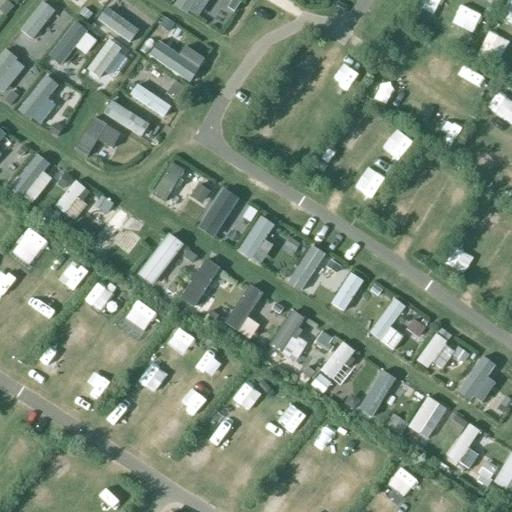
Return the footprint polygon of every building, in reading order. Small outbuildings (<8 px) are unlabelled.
[(177,0),(176,3),(188,11),(194,0),(177,0)] [(98,19),(129,42),(138,31),(107,7),(98,19)] [(48,56),(61,65),(85,30),(73,21),(48,56)] [(150,52),(190,81),(199,68),(159,39),(150,52)] [(0,53),(0,80),(15,57),(3,49),(0,53)] [(14,189),(27,197),(47,165),(35,157),(14,189)] [(199,228),(213,237),(238,200),(224,190),(199,228)] [(139,274),(153,284),(182,244),(168,234),(139,274)] [(287,282),(301,292),(327,254),(313,244),(287,282)] [(367,334),(382,344),(407,306),(393,297),(367,334)] [(267,347),(281,356),(306,319),(292,309),(267,347)] [(456,393),(470,402),(495,365),(481,355),(456,393)]
